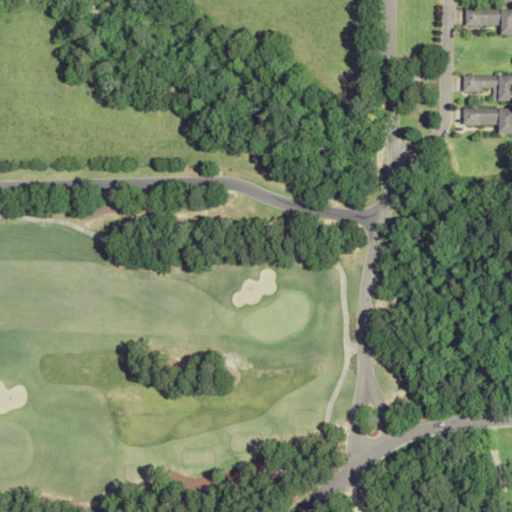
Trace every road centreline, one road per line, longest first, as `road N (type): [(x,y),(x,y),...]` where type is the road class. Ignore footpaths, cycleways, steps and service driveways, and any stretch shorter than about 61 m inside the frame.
road 1 (residential): [(367,390),(366,284),(394,150),(392,0)]
road 2 (residential): [(0,185),(227,182),(292,205),(381,219)]
road 3 (residential): [(300,511),(397,438),(448,422),(511,416)]
road 4 (residential): [(451,0),(448,117),(432,142),(394,150)]
